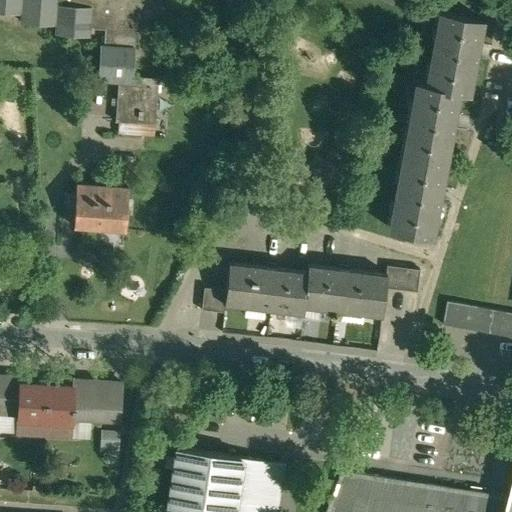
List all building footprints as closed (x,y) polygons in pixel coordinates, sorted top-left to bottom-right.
[(0,0),(0,10),(22,12),(23,12),(23,22),(56,24),(57,23),(58,23),(57,33),(91,35),(91,27),(107,28),(106,44),(102,44),(99,80),(103,80),(119,81),(119,75),(134,76),(137,20),(143,5),(151,0),(0,0)] [(482,19),(441,11),(434,47),(476,55),(482,19)] [(476,55),(434,47),(428,83),(460,89),(469,91),(476,55)] [(160,77),(134,76),(119,75),(119,81),(117,120),(120,121),(156,123),(157,123),(160,77)] [(428,83),(418,82),(411,117),(453,125),(460,89),(428,83)] [(453,125),(411,117),(405,154),(446,162),(453,125)] [(156,123),(120,121),(119,132),(155,134),(156,123)] [(446,162),(405,154),(398,189),(439,197),(446,162)] [(290,175),(276,171),(269,194),(282,198),(290,175)] [(268,183),(257,178),(254,185),(265,190),(268,183)] [(127,187),(81,183),(81,180),(79,180),(75,225),(77,225),(77,223),(125,226),(124,228),(126,229),(129,185),(128,184),(127,187)] [(439,197),(398,189),(391,227),(432,235),(439,197)] [(307,272),(230,262),(227,289),(225,304),(226,304),(304,312),(304,306),(307,272)] [(387,273),(308,265),(307,272),(304,306),(383,315),(386,288),(385,288),(387,273)] [(420,269),(388,265),(387,273),(385,288),(386,288),(418,291),(420,269)] [(227,289),(206,287),(203,309),(225,312),(226,304),(225,304),(227,289)] [(511,311),(448,300),(444,324),(511,336),(511,311)] [(8,377),(0,376),(0,408),(3,409),(4,397),(7,396),(8,377)] [(21,377),(8,377),(7,396),(4,397),(3,409),(5,409),(5,408),(19,409),(20,409),(21,382),(22,382),(22,376),(21,376),(21,377)] [(125,383),(74,379),(73,386),(74,386),(72,419),(73,420),(122,423),(125,383)] [(22,382),(21,382),(20,409),(19,409),(19,419),(45,421),(48,384),(22,382)] [(73,386),(48,384),(45,421),(72,422),(73,420),(72,419),(74,386),(73,386)] [(45,421),(19,419),(18,432),(45,434),(45,421)] [(72,422),(45,421),(45,434),(72,436),(72,422)] [(118,450),(118,429),(101,429),(100,449),(118,450)] [(274,511),(282,461),(179,445),(168,511),(274,511)] [(325,511),(379,511),(385,476),(341,469),(336,481),(332,480),(328,490),(333,492),(325,511)] [(405,480),(385,476),(379,511),(506,511),(510,495),(405,480)]
